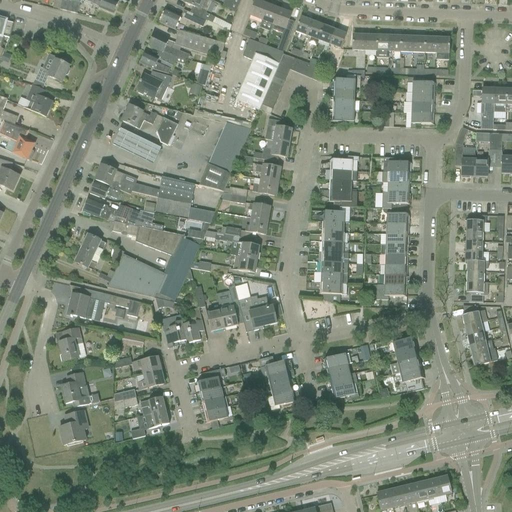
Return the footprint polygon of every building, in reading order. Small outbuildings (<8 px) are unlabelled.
[(113,15),(118,4),(109,0),(70,0),(70,1),(65,0),(62,0),(60,10),(77,15),(79,5),(81,0),(82,0),(99,7),(98,9),(113,15)] [(207,0),(186,0),(185,3),(192,7),(189,14),(191,14),(202,20),(205,14),(211,2),(207,0)] [(236,13),(238,9),(242,0),(241,0),(225,0),(223,7),(236,13)] [(262,21),(267,6),(255,2),(250,17),(262,21)] [(273,26),(279,11),(267,6),(262,21),(273,26)] [(178,23),(183,26),(185,26),(187,21),(165,11),(164,15),(163,14),(160,20),(161,20),(160,24),(175,30),(178,23)] [(291,15),(279,11),(273,26),(286,30),(291,15)] [(202,20),(191,14),(187,21),(204,29),(204,27),(216,33),(218,27),(212,24),(202,20)] [(212,24),(215,18),(205,14),(202,20),(212,24)] [(307,37),(312,23),(301,19),(295,33),(307,37)] [(1,49),(4,37),(9,39),(13,24),(0,20),(0,60),(5,50),(1,49)] [(286,29),(286,30),(291,32),(295,23),(289,21),(286,29)] [(318,42),(323,27),(312,23),(307,37),(318,42)] [(329,46),(335,31),(323,27),(318,42),(329,46)] [(245,30),(242,36),(254,41),(257,35),(245,30)] [(346,36),(335,31),(329,46),(341,50),(346,36)] [(222,53),(224,45),(179,32),(175,45),(174,46),(181,49),(185,50),(195,53),(220,60),(222,53)] [(189,57),(166,46),(168,42),(153,35),(148,46),(159,51),(163,53),(175,58),(177,59),(187,61),(189,57)] [(364,52),(365,37),(353,36),(352,51),(364,52)] [(376,52),(377,37),(365,37),(364,52),(376,52)] [(376,59),(388,59),(389,53),(389,46),(389,38),(377,37),(376,52),(376,59)] [(400,53),(401,38),(389,38),(389,46),(389,53),(400,53)] [(412,54),(413,38),(401,38),(400,53),(412,54)] [(424,54),(425,39),(413,38),(412,54),(424,54)] [(260,39),(258,44),(265,47),(268,42),(260,39)] [(437,55),(437,39),(425,39),(424,54),(437,55)] [(449,61),(449,40),(437,39),(437,55),(436,61),(449,61)] [(281,40),(277,51),(283,54),(287,42),(281,40)] [(260,111),(262,106),(264,100),(266,95),(269,89),(271,84),(274,78),(276,73),(279,66),(283,56),(283,54),(276,51),(265,47),(258,44),(249,41),(247,47),(245,48),(246,50),(243,57),(252,61),(235,100),(260,111)] [(176,62),(177,59),(175,58),(163,53),(159,51),(157,57),(174,65),(176,62)] [(4,53),(1,61),(8,64),(11,56),(4,53)] [(156,64),(158,60),(145,54),(139,64),(153,71),(168,74),(170,70),(156,64)] [(290,71),(294,60),(283,56),(279,66),(290,71)] [(295,74),(300,62),(294,60),(290,71),(295,74)] [(70,70),(68,69),(69,67),(63,65),(64,64),(61,63),(61,64),(56,61),(50,73),(40,69),(34,81),(45,86),(49,78),(61,84),(65,76),(67,77),(68,75),(69,72),(70,70)] [(313,61),(311,66),(311,67),(317,69),(320,70),(322,64),(313,61)] [(301,76),(306,64),(300,62),(295,74),(301,76)] [(311,67),(309,65),(306,64),(301,76),(306,78),(311,67)] [(322,64),(320,70),(323,71),(328,73),(330,68),(322,64)] [(202,65),(196,84),(205,87),(211,67),(202,65)] [(287,77),(290,71),(279,66),(276,73),(287,77)] [(312,81),(317,69),(311,67),(306,78),(312,81)] [(317,83),(323,71),(320,70),(317,69),(312,81),(317,83)] [(161,86),(167,89),(169,84),(171,78),(152,72),(149,78),(143,76),(136,91),(138,92),(137,94),(143,96),(143,95),(154,100),(155,99),(157,100),(156,101),(160,103),(164,95),(158,92),(161,86)] [(284,83),(287,77),(276,73),(274,78),(284,83)] [(331,81),(331,82),(334,82),(334,86),(332,86),(332,91),(355,92),(356,78),(351,77),(339,77),(339,81),(331,81)] [(282,88),(284,83),(274,78),(271,84),(282,88)] [(280,94),(282,88),(271,84),(269,89),(280,94)] [(412,84),(412,95),(434,95),(435,84),(421,84),(412,84)] [(52,103),(42,99),(45,92),(32,86),(26,101),(31,103),(28,111),(46,118),(52,103)] [(277,99),(280,94),(269,89),(266,95),(277,99)] [(493,123),(493,114),(494,90),(482,90),(481,105),(484,105),(483,115),(481,115),(480,131),(490,131),(493,131),(493,126),(493,123)] [(505,110),(506,91),(494,90),(493,114),(505,114),(506,110),(505,110)] [(330,102),(355,102),(355,92),(332,91),(332,97),(334,98),(334,101),(330,101),(330,102)] [(275,105),(277,99),(266,95),(264,100),(275,105)] [(434,106),(434,95),(412,95),(412,105),(434,106)] [(7,100),(0,97),(0,120),(14,125),(17,118),(2,112),(7,100)] [(273,110),(275,105),(264,100),(262,106),(273,110)] [(331,112),(358,113),(359,103),(355,102),(330,102),(334,102),(334,106),(331,106),(331,112)] [(434,116),(434,106),(412,105),(411,115),(434,116)] [(270,115),(273,110),(262,106),(260,111),(270,115)] [(121,123),(133,128),(139,131),(144,122),(153,126),(157,116),(151,114),(149,117),(142,114),(142,113),(128,107),(121,123)] [(329,121),(329,122),(349,123),(349,127),(354,127),(354,113),(331,112),(331,117),(333,118),(333,122),(329,121)] [(211,115),(210,120),(224,123),(225,118),(211,115)] [(411,115),(411,130),(415,130),(415,125),(433,126),(434,116),(411,115)] [(163,119),(157,133),(160,144),(167,147),(177,126),(163,119)] [(268,121),(265,141),(267,141),(273,142),(289,145),(292,130),(280,128),(281,124),(284,124),(284,123),(268,121)] [(3,123),(0,130),(0,137),(17,145),(13,155),(26,161),(27,158),(30,159),(31,157),(32,155),(33,153),(30,152),(33,145),(24,141),(28,132),(3,123)] [(235,165),(239,157),(250,130),(226,124),(224,130),(237,136),(221,173),(207,167),(199,187),(209,190),(223,193),(224,189),(235,165)] [(118,127),(111,144),(151,162),(159,146),(118,127)] [(468,131),(462,129),(455,147),(454,167),(461,168),(461,179),(470,179),(470,178),(474,178),(475,160),(475,155),(463,155),(463,147),(462,147),(468,131)] [(286,159),(289,145),(273,142),(267,141),(266,150),(263,150),(262,155),(254,153),(253,159),(277,163),(277,162),(274,162),(275,157),(286,159)] [(252,159),(239,157),(235,165),(251,167),(252,159)] [(511,175),(511,158),(507,159),(507,157),(501,157),(501,175),(511,175)] [(358,158),(347,158),(347,162),(328,161),(328,162),(332,162),(332,166),(329,166),(329,172),(357,173),(357,162),(358,162),(358,158)] [(384,159),(384,163),(388,164),(388,174),(411,175),(411,164),(398,164),(398,160),(384,159)] [(13,165),(0,160),(0,187),(13,193),(19,178),(9,173),(13,165)] [(475,160),(474,178),(487,179),(488,160),(475,160)] [(130,196),(131,193),(158,199),(155,212),(187,220),(195,186),(162,178),(159,191),(135,185),(134,187),(122,182),(125,176),(101,166),(95,181),(109,187),(109,188),(119,192),(119,191),(130,196)] [(281,170),(267,167),(263,167),(256,166),(255,173),(262,175),(261,181),(277,183),(280,170),(281,171),(281,170)] [(357,173),(329,172),(329,177),(331,178),(331,182),(327,182),(351,183),(356,183),(357,173)] [(411,175),(388,174),(383,174),(382,184),(387,184),(410,185),(411,175)] [(275,197),(277,183),(261,181),(259,187),(253,186),(252,193),(258,194),(258,195),(276,198),(276,197),(275,197)] [(351,193),(351,183),(327,182),(331,183),(331,186),(329,187),(328,192),(351,193)] [(118,194),(106,189),(94,184),(89,195),(104,201),(106,196),(116,200),(118,194)] [(410,195),(410,185),(387,184),(387,194),(410,195)] [(229,188),(228,195),(231,196),(246,198),(247,191),(229,188)] [(351,193),(328,192),(328,202),(326,202),(326,203),(333,203),(333,208),(325,208),(349,209),(356,209),(357,193),(351,193)] [(410,195),(387,194),(382,194),(382,210),(387,210),(402,211),(402,206),(410,206),(410,195)] [(244,205),(246,198),(231,196),(230,203),(244,205)] [(138,213),(121,206),(118,213),(107,208),(106,211),(103,210),(104,206),(88,200),(82,213),(99,219),(107,221),(106,221),(114,223),(133,227),(149,230),(152,217),(138,213)] [(147,204),(145,212),(153,214),(155,205),(147,204)] [(252,211),(251,219),(267,222),(270,208),(249,205),(248,211),(252,211)] [(344,224),(349,224),(349,209),(325,208),(325,213),(320,213),(320,214),(322,214),(322,217),(319,218),(319,223),(344,224)] [(402,216),(402,211),(387,210),(382,210),(386,215),(386,226),(409,227),(409,216),(402,216)] [(466,222),(466,232),(483,233),(483,224),(486,224),(486,218),(475,218),(475,223),(466,222)] [(265,236),(267,222),(251,219),(250,227),(246,226),(244,233),(265,236)] [(179,293),(202,241),(187,238),(166,233),(149,230),(133,227),(114,223),(112,233),(130,237),(136,238),(135,243),(172,258),(165,273),(123,255),(117,267),(114,273),(107,288),(108,288),(107,289),(155,300),(162,301),(174,304),(179,293)] [(344,234),(344,224),(319,223),(319,229),(321,229),(321,233),(319,233),(319,234),(344,234)] [(408,237),(409,227),(386,226),(386,236),(408,237)] [(239,237),(240,230),(226,228),(224,235),(233,237),(239,237)] [(189,230),(187,238),(202,241),(205,234),(200,233),(189,230)] [(207,232),(204,238),(215,240),(215,241),(232,244),(233,237),(224,235),(207,232)] [(482,243),(483,233),(466,232),(465,243),(482,243)] [(343,245),(344,234),(319,234),(323,234),(323,238),(321,238),(321,244),(343,245)] [(100,258),(106,245),(88,236),(81,250),(100,258)] [(408,247),(408,237),(386,236),(382,236),(381,246),(385,246),(408,247)] [(482,253),(482,243),(465,243),(465,253),(482,253)] [(240,258),(257,261),(259,247),(237,244),(236,250),(241,251),(240,258)] [(343,255),(343,245),(321,244),(321,249),(323,250),(322,254),(319,253),(319,254),(343,255)] [(408,257),(408,247),(385,246),(385,256),(408,257)] [(93,272),(100,258),(81,250),(75,263),(93,272)] [(117,267),(123,255),(124,253),(116,250),(110,263),(117,267)] [(482,263),(482,253),(465,253),(465,264),(467,264),(467,263),(488,264),(488,263),(482,263)] [(348,255),(343,255),(319,254),(322,254),(322,258),(320,259),(320,264),(347,265),(348,255)] [(407,267),(408,257),(385,256),(385,267),(407,267)] [(257,261),(240,258),(235,257),(233,271),(254,275),(257,261)] [(488,269),(488,264),(467,263),(467,264),(467,274),(484,274),(484,270),(487,270),(488,269)] [(210,266),(210,267),(193,264),(192,270),(227,276),(228,269),(210,266)] [(347,275),(347,265),(320,264),(320,270),(322,270),(322,274),(318,274),(347,275)] [(407,278),(407,267),(385,267),(384,277),(407,278)] [(107,288),(114,273),(110,271),(107,278),(100,275),(96,283),(107,288)] [(347,286),(347,275),(318,274),(318,275),(322,275),(322,279),(320,279),(319,285),(347,286)] [(483,284),(484,274),(467,274),(466,284),(483,284)] [(407,288),(407,278),(384,277),(384,287),(407,288)] [(487,297),(488,285),(483,284),(466,284),(466,294),(469,295),(468,304),(483,304),(483,296),(487,297)] [(238,287),(235,288),(238,300),(238,302),(242,318),(243,318),(250,316),(254,332),(259,331),(258,329),(262,328),(262,330),(264,330),(263,327),(277,324),(273,307),(271,307),(272,308),(268,309),(265,298),(257,301),(256,298),(250,299),(247,285),(238,287)] [(347,286),(319,285),(319,290),(321,291),(321,294),(317,294),(317,295),(347,296),(347,286)] [(232,302),(218,305),(220,311),(224,330),(238,327),(238,325),(236,319),(242,318),(238,302),(238,300),(235,288),(235,287),(228,288),(232,302)] [(406,298),(407,288),(384,287),(377,287),(376,302),(388,302),(388,298),(406,298)] [(201,288),(194,290),(199,309),(206,308),(201,288)] [(109,306),(110,302),(111,297),(97,294),(82,290),(80,298),(72,296),(69,310),(67,309),(65,317),(70,318),(72,319),(72,317),(91,322),(96,303),(109,306)] [(140,304),(111,297),(110,302),(113,303),(114,299),(117,300),(115,308),(128,311),(126,317),(136,320),(140,304)] [(164,308),(162,301),(155,300),(158,310),(164,308)] [(462,318),(464,328),(481,324),(486,323),(484,312),(478,314),(477,308),(463,308),(465,317),(462,318)] [(204,332),(199,309),(192,311),(194,318),(187,320),(187,324),(182,325),(186,341),(187,345),(200,342),(198,333),(204,332)] [(220,311),(206,314),(208,322),(210,333),(224,330),(220,311)] [(161,321),(167,350),(174,348),(178,347),(177,343),(186,341),(182,325),(180,317),(173,318),(174,321),(162,324),(161,321)] [(483,334),(481,324),(464,328),(467,338),(483,334)] [(85,357),(78,329),(61,333),(64,343),(59,344),(62,357),(60,357),(61,363),(63,363),(78,360),(78,359),(85,357)] [(486,344),(483,334),(467,338),(469,348),(486,344)] [(126,345),(142,348),(144,340),(122,336),(119,353),(124,354),(126,345)] [(392,344),(395,355),(417,350),(414,339),(392,344)] [(486,344),(469,348),(472,358),(494,353),(491,343),(486,344)] [(419,360),(417,350),(395,355),(397,365),(419,360)] [(498,363),(495,352),(494,353),(472,358),(474,368),(498,363)] [(326,371),(348,366),(352,365),(351,364),(350,364),(348,355),(322,361),(322,362),(325,361),(326,365),(325,366),(326,371)] [(143,369),(144,376),(161,372),(157,358),(137,363),(139,370),(143,369)] [(258,362),(259,366),(260,369),(265,368),(267,378),(289,373),(288,367),(286,367),(285,364),(289,363),(288,362),(274,365),(272,358),(258,362)] [(116,362),(116,364),(114,369),(114,370),(132,366),(131,359),(116,362)] [(422,370),(419,360),(397,365),(399,375),(422,370)] [(348,366),(326,371),(327,376),(329,376),(330,380),(326,381),(351,376),(348,366)] [(201,375),(201,376),(202,375),(204,382),(195,384),(195,385),(198,384),(199,388),(197,389),(199,394),(225,388),(223,378),(225,378),(223,370),(201,375)] [(424,379),(422,370),(399,375),(402,385),(403,385),(406,395),(422,391),(419,381),(424,379)] [(146,383),(137,385),(138,391),(151,388),(164,385),(161,372),(144,376),(146,383)] [(269,388),(293,382),(289,383),(289,379),(291,378),(289,373),(267,378),(269,388)] [(68,386),(61,387),(65,405),(72,403),(74,409),(91,405),(89,397),(87,387),(85,388),(82,374),(78,375),(66,378),(68,386)] [(355,375),(351,376),(326,381),(327,382),(330,381),(331,384),(329,385),(326,386),(327,392),(331,391),(355,385),(357,385),(355,375)] [(293,382),(269,388),(272,398),(294,392),(293,387),(291,387),(290,383),(293,382)] [(358,399),(355,385),(331,391),(332,396),(334,396),(335,400),(331,401),(346,398),(351,397),(351,400),(358,399)] [(228,398),(225,388),(199,394),(200,399),(202,399),(203,403),(199,404),(228,398)] [(114,404),(124,402),(136,398),(134,391),(114,396),(114,404)] [(294,392),(272,398),(274,408),(278,407),(298,402),(298,401),(294,402),(293,399),(295,398),(294,392)] [(138,406),(136,398),(124,402),(125,409),(138,406)] [(166,412),(163,398),(140,404),(143,417),(145,417),(151,415),(151,416),(166,412)] [(230,407),(228,398),(199,404),(200,405),(203,404),(204,408),(202,409),(203,414),(230,407)] [(230,407),(203,414),(205,419),(207,419),(208,423),(204,424),(204,425),(223,420),(224,423),(233,421),(230,407)] [(169,425),(166,412),(151,416),(151,415),(145,417),(149,430),(169,425)] [(59,429),(63,447),(85,442),(81,425),(86,424),(83,414),(64,418),(66,428),(59,429)] [(131,433),(132,441),(145,438),(143,430),(131,433)] [(439,479),(435,480),(440,497),(446,496),(446,498),(452,496),(447,478),(440,480),(439,479)] [(431,482),(424,483),(428,502),(434,500),(433,499),(440,497),(435,480),(431,481),(431,482)] [(412,485),(416,503),(417,505),(428,502),(424,483),(416,485),(416,484),(412,485)] [(416,503),(412,485),(407,486),(408,487),(401,489),(405,507),(410,506),(410,505),(416,503)] [(405,507),(401,489),(393,491),(393,490),(388,491),(393,509),(399,507),(400,509),(405,507)] [(393,509),(388,491),(384,492),(384,493),(377,495),(380,511),(385,511),(387,511),(386,510),(393,509)]
